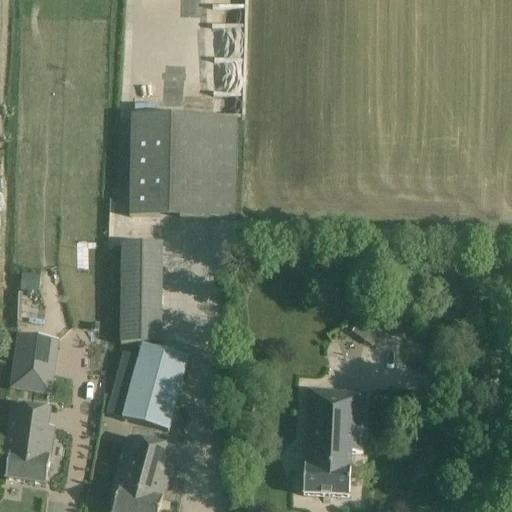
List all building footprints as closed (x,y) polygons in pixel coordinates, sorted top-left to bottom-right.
[(130,118),(128,219),(235,221),(236,119),(130,118)] [(170,347),(173,247),(124,245),(120,345),(170,347)] [(22,291),(36,291),(36,276),(22,276),(22,291)] [(30,393),(49,396),(51,384),(56,344),(18,339),(11,391),(30,393)] [(166,355),(144,349),(141,348),(137,364),(125,361),(116,392),(128,395),(121,421),(168,434),(188,361),(166,355)] [(304,469),(303,497),(349,499),(351,455),(362,456),(365,401),(359,401),(359,400),(332,399),(332,392),(307,391),(304,469)] [(51,412),(12,406),(5,457),(9,457),(5,480),(46,487),(55,430),(48,429),(51,412)] [(164,451),(127,442),(115,488),(120,489),(113,511),(159,511),(162,501),(163,501),(172,469),(166,467),(170,453),(164,451)]
